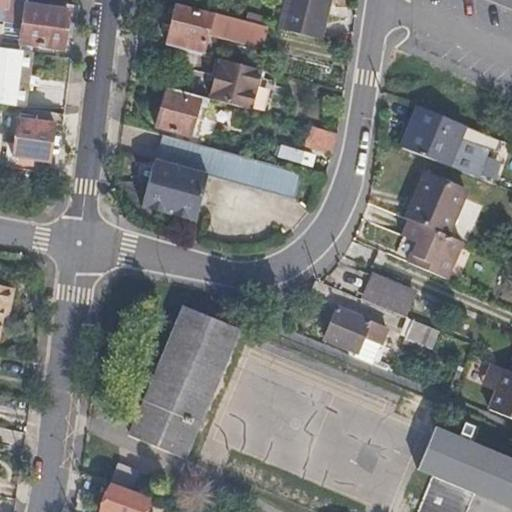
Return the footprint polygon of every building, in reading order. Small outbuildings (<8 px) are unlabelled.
[(64,32),(67,11),(25,5),(25,0),(0,0),(0,22),(22,25),(64,32)] [(318,40),(328,0),(286,0),(279,29),(318,40)] [(204,31),(207,18),(173,8),(164,47),(198,55),(204,31)] [(232,22),(232,19),(208,13),(207,18),(204,31),(228,37),(230,28),(232,22)] [(255,45),(261,25),(237,19),(232,19),(232,22),(230,28),(228,37),(228,38),(255,45)] [(62,50),(64,32),(22,25),(21,29),(19,45),(62,50)] [(19,45),(21,29),(6,27),(5,35),(4,50),(19,52),(19,45)] [(0,105),(24,109),(28,86),(35,88),(36,80),(29,79),(33,54),(19,52),(4,50),(0,48),(0,105)] [(248,110),(259,71),(217,60),(207,99),(248,110)] [(194,115),(191,125),(200,127),(207,99),(165,88),(163,93),(197,102),(194,115)] [(194,115),(197,102),(163,93),(154,128),(187,138),(191,125),(194,115)] [(448,166),(464,127),(417,107),(401,149),(448,166)] [(46,162),(51,128),(61,130),(63,116),(32,110),(30,124),(17,121),(11,156),(46,162)] [(331,156),(336,135),(309,127),(303,148),(331,156)] [(192,219),(205,177),(227,182),(235,157),(160,136),(140,205),(192,219)] [(295,200),(303,176),(235,157),(227,182),(295,200)] [(450,234),(467,191),(426,174),(409,217),(450,234)] [(446,278),(461,240),(450,234),(409,217),(406,215),(399,234),(416,242),(408,261),(446,278)] [(375,278),(371,291),(367,302),(409,320),(418,295),(375,278)] [(0,331),(3,316),(10,317),(12,306),(16,287),(0,283),(0,331)] [(184,455),(239,329),(187,306),(132,432),(184,455)] [(372,366),(380,347),(386,330),(336,311),(324,341),(356,353),(354,359),(372,366)] [(434,346),(439,333),(411,321),(406,335),(434,346)] [(511,419),(511,374),(504,372),(489,410),(511,419)] [(511,460),(431,427),(415,467),(430,474),(413,511),(464,511),(473,492),(511,508),(511,460)] [(131,486),(137,469),(115,461),(109,477),(131,486)] [(139,511),(145,498),(143,496),(108,484),(98,511),(139,511)]
